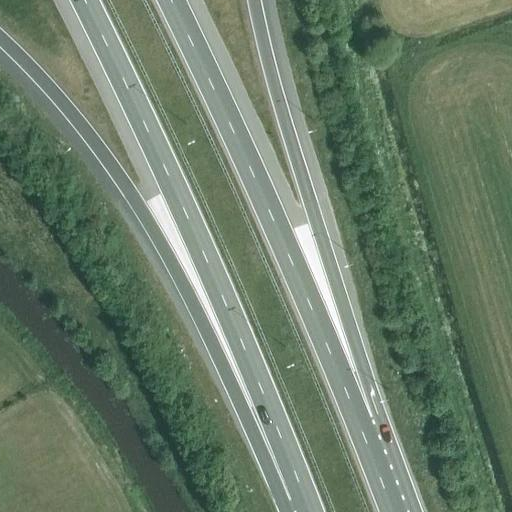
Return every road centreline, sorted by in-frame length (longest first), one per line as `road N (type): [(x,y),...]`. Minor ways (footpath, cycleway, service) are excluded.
road 1 (motorway): [(0,38),(81,126),(138,205),(303,495)]
road 2 (trunk): [(84,0),(238,333),(303,495)]
road 3 (trunk): [(360,433),(312,307),(171,0)]
road 4 (motorway): [(360,433),(315,220),(253,0)]
